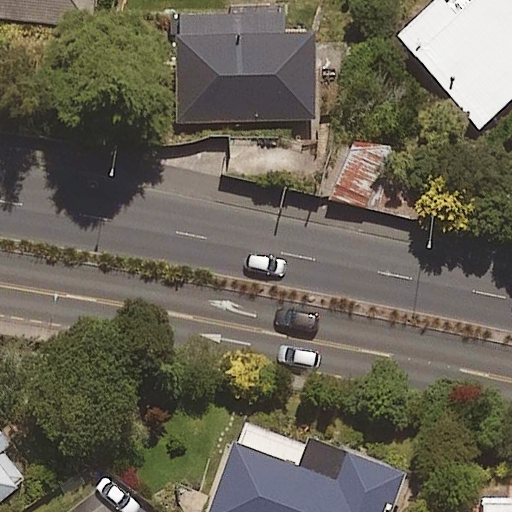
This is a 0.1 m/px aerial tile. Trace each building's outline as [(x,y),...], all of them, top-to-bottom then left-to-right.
[(0,0),(0,20),(92,25),(93,0),(0,0)] [(511,99),(511,0),(485,0),(469,16),(453,0),(448,0),(399,47),(479,132),(511,99)] [(282,22),(177,22),(177,124),(313,124),(313,46),(282,46),(282,22)] [(389,155),(351,140),(327,201),(365,216),(389,155)] [(393,511),(403,488),(244,431),(214,511),(393,511)] [(0,503),(25,483),(5,459),(10,455),(0,442),(0,503)]
